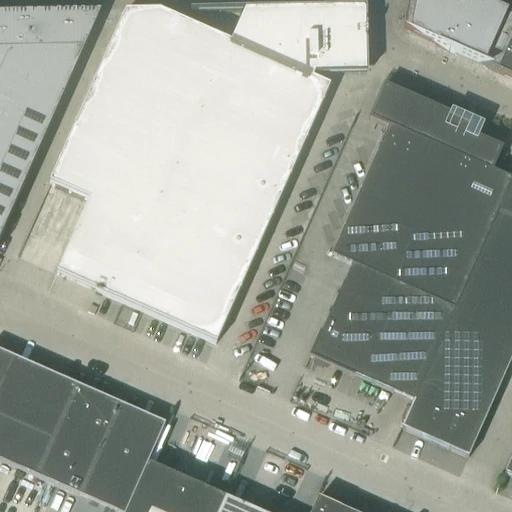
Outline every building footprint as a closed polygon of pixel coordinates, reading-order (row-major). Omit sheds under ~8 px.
[(511,81),(511,6),(414,8),(408,36),(511,81)] [(328,88),(300,77),(303,69),(336,70),(363,13),(291,14),(291,11),(189,12),(189,15),(242,14),(228,44),(158,13),(124,14),(48,185),(88,202),(55,276),(214,346),(328,88)] [(0,237),(99,14),(0,16),(0,237)] [(470,126),(383,88),(368,121),(387,129),(330,258),(349,267),(309,359),(412,405),(511,182),(490,173),(500,150),(466,135),(470,126)] [(412,405),(400,431),(467,461),(511,358),(511,354),(461,332),(471,310),(511,327),(511,455),(503,476),(511,480),(511,179),(511,182),(412,405)] [(0,354),(0,464),(35,480),(76,388),(0,354)] [(76,388),(35,480),(79,499),(120,407),(76,388)] [(125,511),(164,426),(120,407),(79,499),(108,511),(125,511)] [(217,511),(223,500),(146,466),(126,511),(217,511)] [(251,511),(223,500),(217,511),(251,511)] [(311,511),(342,511),(316,500),(311,511)]
